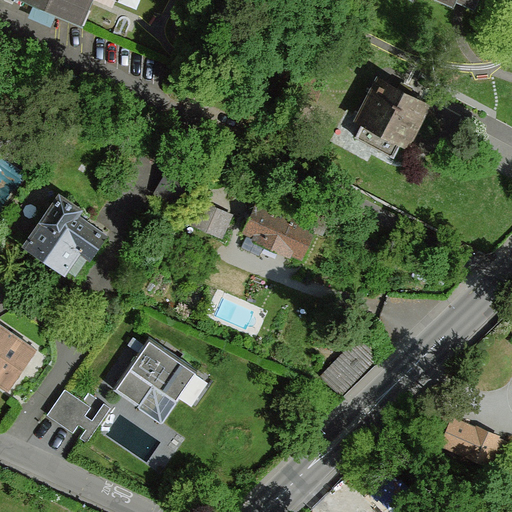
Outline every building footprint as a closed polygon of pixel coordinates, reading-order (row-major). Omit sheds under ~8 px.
[(23,0),(85,26),(95,0),(23,0)] [(426,104),(383,82),(363,122),(406,144),(426,104)] [(61,197),(29,244),(66,270),(81,249),(91,256),(104,236),(76,216),(80,210),(61,197)] [(273,213),(277,205),(263,198),(259,206),(273,213)] [(232,213),(207,201),(197,223),(222,234),(232,213)] [(302,217),(277,205),(273,213),(259,206),(248,231),(303,256),(314,231),(300,225),(302,217)] [(0,374),(13,384),(36,350),(0,324),(0,374)] [(150,337),(114,389),(163,422),(199,371),(150,337)] [(92,407),(66,389),(49,415),(74,432),(86,415),(92,407)] [(111,408),(105,404),(93,420),(82,438),(88,442),(111,408)] [(93,420),(86,415),(74,432),(82,438),(93,420)] [(495,437),(455,420),(444,444),(485,461),(495,437)] [(378,511),(408,482),(389,463),(358,493),(377,511),(378,511)] [(420,511),(429,504),(408,482),(378,511),(420,511)]
